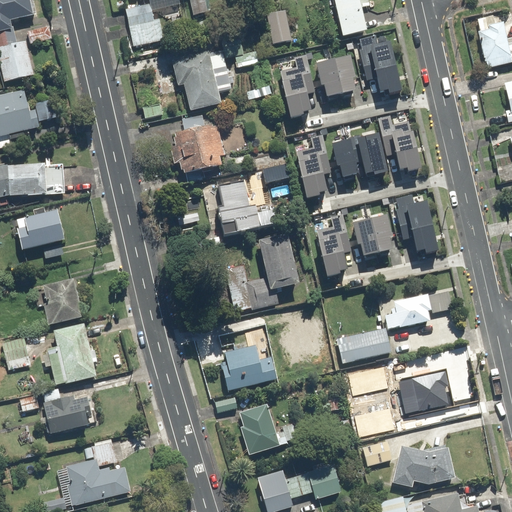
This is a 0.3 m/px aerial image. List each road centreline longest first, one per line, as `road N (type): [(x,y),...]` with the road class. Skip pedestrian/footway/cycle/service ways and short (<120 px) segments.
road 1 (residential): [(207,511),(164,367),(80,0)]
road 2 (tertiary): [(495,324),(421,2)]
